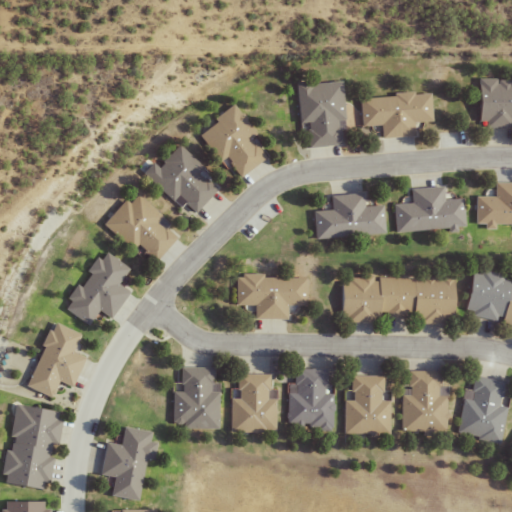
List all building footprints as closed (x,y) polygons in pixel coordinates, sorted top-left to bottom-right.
[(335,82),(290,84),(292,123),(301,122),(302,147),(338,145),(335,82)] [(511,84),(472,84),(471,122),(481,122),(480,128),(510,128),(510,133),(511,133),(511,84)] [(354,96),(356,127),(375,126),(375,138),(408,137),(408,123),(426,122),(425,94),(354,96)] [(263,157),(229,107),(192,131),(213,163),(220,158),(233,177),(263,157)] [(168,202),(172,197),(189,213),(214,187),(171,147),(152,167),(147,163),(138,174),(168,202)] [(470,197),(470,226),(511,226),(511,183),(489,183),(489,197),(470,197)] [(405,189),(405,203),(388,204),(389,232),(458,228),(457,199),(437,200),(437,188),(405,189)] [(324,196),(325,210),(307,211),(308,239),(378,235),(376,205),(358,206),(357,194),(324,196)] [(128,252),(132,247),(150,262),(174,234),(130,196),(125,203),(120,198),(97,225),(128,252)] [(123,292),(112,285),(123,269),(99,253),(94,261),(90,258),(57,309),(83,326),(92,311),(105,319),(123,292)] [(511,331),(511,279),(466,272),(459,315),(495,321),(494,328),(511,331)] [(299,306),(299,276),(230,276),(229,306),(249,306),(249,319),(280,320),(280,306),(299,306)] [(448,276),(333,277),(334,323),(448,321),(448,276)] [(75,334),(45,323),(20,388),(46,398),(52,383),(67,388),(78,358),(68,354),(75,334)] [(212,429),(212,382),(208,382),(208,368),(174,368),(174,392),(167,392),(167,429),(212,429)] [(325,370),(284,370),(283,429),(324,429),(325,370)] [(396,433),(439,433),(439,372),(397,371),(396,433)] [(269,433),(270,399),(264,398),(264,375),(227,374),(226,433),(269,433)] [(338,434),(382,435),(382,377),(346,376),(346,401),(338,401),(338,434)] [(459,389),(450,436),(493,443),(504,383),(467,377),(464,390),(459,389)] [(0,485),(42,491),(53,413),(7,406),(0,459),(0,485)] [(99,444),(94,476),(107,478),(105,497),(133,501),(139,460),(147,461),(150,443),(143,442),(145,432),(116,428),(114,446),(99,444)] [(511,431),(502,449),(511,454),(511,431)] [(0,503),(0,511),(41,511),(38,511),(38,503),(0,503)]
